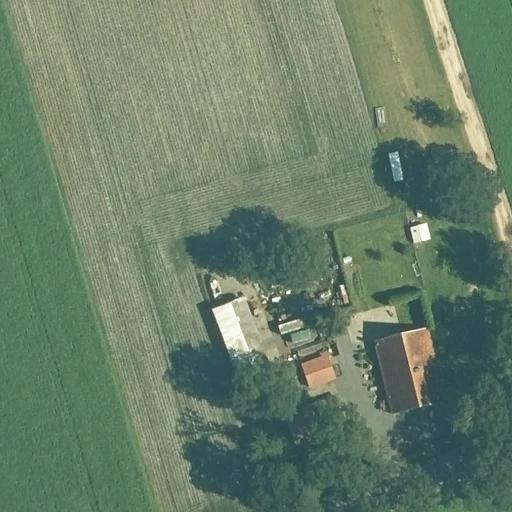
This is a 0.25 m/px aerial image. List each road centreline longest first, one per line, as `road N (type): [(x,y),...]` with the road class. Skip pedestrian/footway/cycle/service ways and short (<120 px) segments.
road 1 (track): [(511,250),(422,0)]
road 2 (tertiary): [(511,435),(348,511)]
